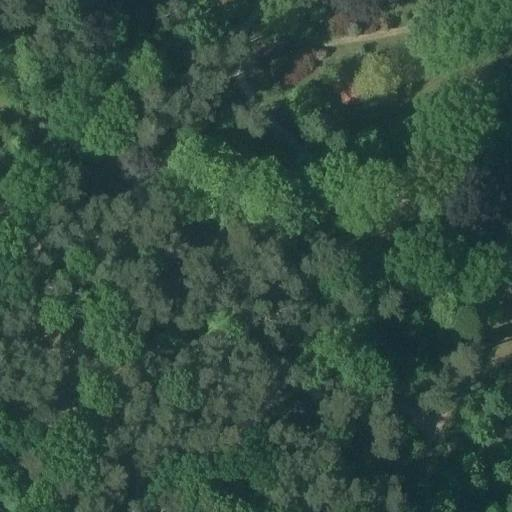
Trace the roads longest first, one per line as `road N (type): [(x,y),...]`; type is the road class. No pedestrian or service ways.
road 1 (track): [(0,113),(511,315)]
road 2 (track): [(136,0),(0,260)]
